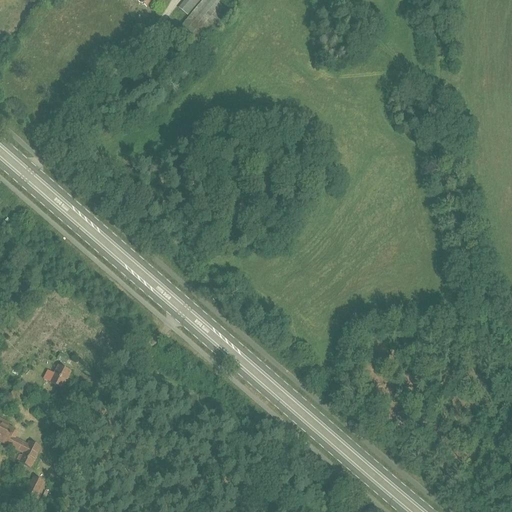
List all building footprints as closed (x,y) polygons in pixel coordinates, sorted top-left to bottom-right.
[(231,10),(219,0),(204,0),(173,37),(193,55),(231,10)] [(188,16),(195,8),(184,0),(178,8),(188,16)] [(66,370),(58,366),(50,382),(61,388),(71,370),(67,368),(66,370)] [(13,390),(9,396),(16,401),(21,395),(13,390)] [(0,441),(23,454),(21,457),(19,456),(16,461),(29,468),(39,449),(28,443),(27,446),(12,438),(15,433),(12,432),(13,430),(7,427),(8,425),(0,420),(0,441)] [(45,483),(33,477),(25,493),(37,499),(45,483)]
